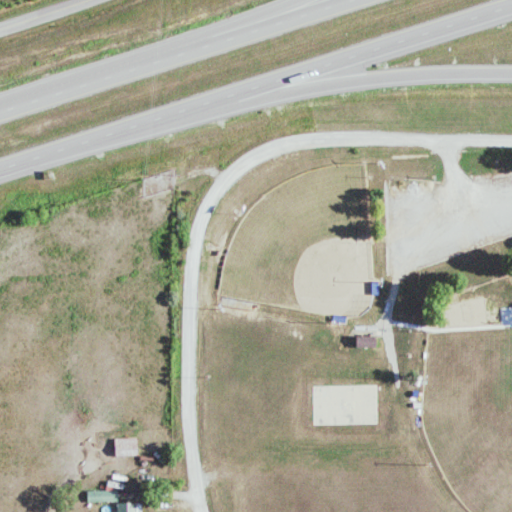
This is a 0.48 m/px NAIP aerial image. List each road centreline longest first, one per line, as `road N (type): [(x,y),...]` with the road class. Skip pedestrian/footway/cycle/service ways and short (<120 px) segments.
road 1 (trunk): [(0,164),(511,4)]
road 2 (residential): [(206,511),(194,420),(199,225),(240,167),(268,148)]
road 3 (trunk): [(345,0),(0,106)]
road 4 (trunk): [(228,95),(357,79),(511,74)]
road 5 (residential): [(268,148),(297,140),(511,142)]
